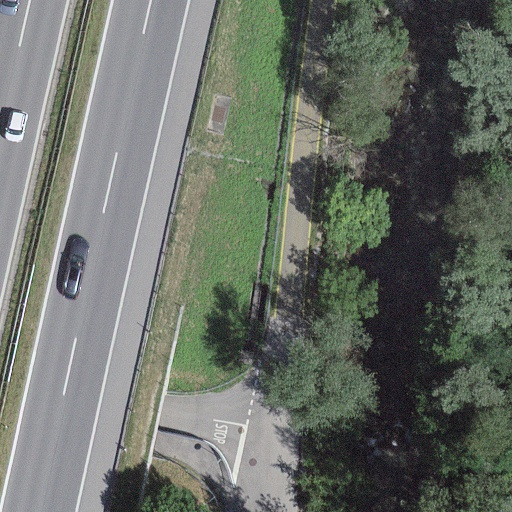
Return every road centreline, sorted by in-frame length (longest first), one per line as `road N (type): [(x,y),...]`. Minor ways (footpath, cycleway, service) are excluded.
road 1 (motorway): [(40,511),(151,0)]
road 2 (motorway): [(34,0),(0,156)]
